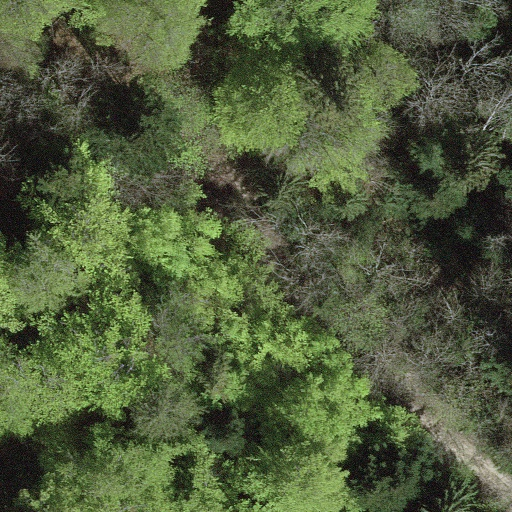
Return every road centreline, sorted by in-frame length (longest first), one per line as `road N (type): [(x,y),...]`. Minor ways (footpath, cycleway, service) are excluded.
road 1 (track): [(510,511),(484,473),(238,220)]
road 2 (track): [(41,0),(225,152),(238,220)]
road 3 (track): [(238,220),(159,186),(90,184),(0,203)]
